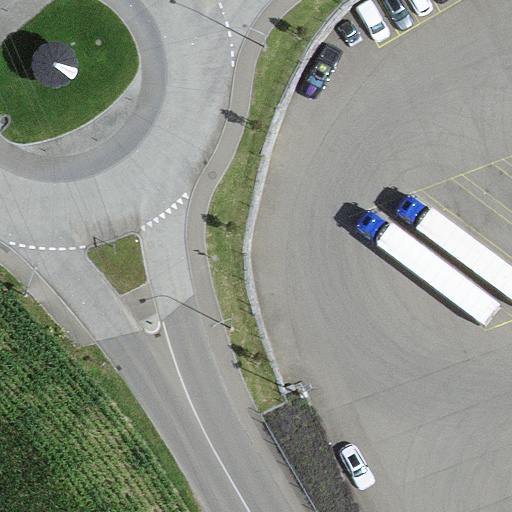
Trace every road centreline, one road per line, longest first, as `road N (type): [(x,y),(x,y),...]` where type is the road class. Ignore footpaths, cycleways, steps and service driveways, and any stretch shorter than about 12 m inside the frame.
road 1 (unclassified): [(18,209),(118,334),(189,402)]
road 2 (unclassified): [(189,402),(160,170)]
road 3 (primary): [(160,170),(195,108),(195,32),(177,0)]
road 4 (primary): [(18,209),(88,209),(160,170)]
road 5 (unclassified): [(249,511),(189,402)]
